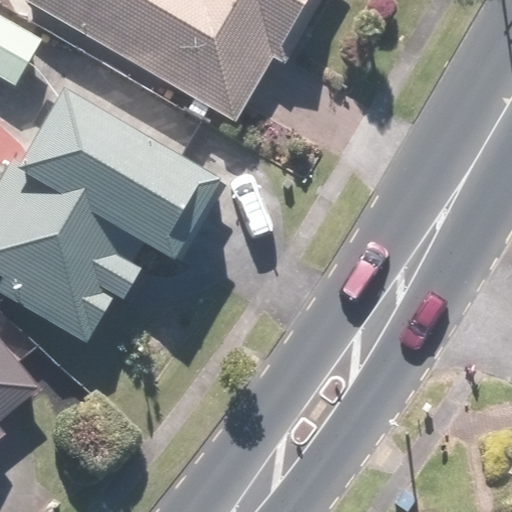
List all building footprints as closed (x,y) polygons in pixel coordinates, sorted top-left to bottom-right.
[(305,0),(12,0),(12,1),(230,129),(305,0)] [(43,46),(0,21),(0,86),(15,95),(43,46)] [(171,273),(217,193),(46,96),(0,176),(0,298),(82,345),(104,305),(116,311),(137,275),(127,269),(136,254),(171,273)] [(0,440),(1,440),(0,439),(0,423),(35,394),(0,351),(0,440)] [(511,511),(511,491),(500,511),(511,511)]
